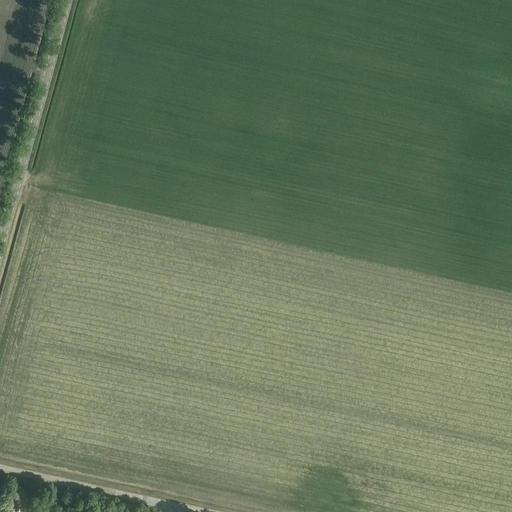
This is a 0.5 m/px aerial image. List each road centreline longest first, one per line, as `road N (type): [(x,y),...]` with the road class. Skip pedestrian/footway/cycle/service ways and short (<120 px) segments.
road 1 (unclassified): [(0,244),(66,0)]
road 2 (track): [(207,511),(0,466)]
